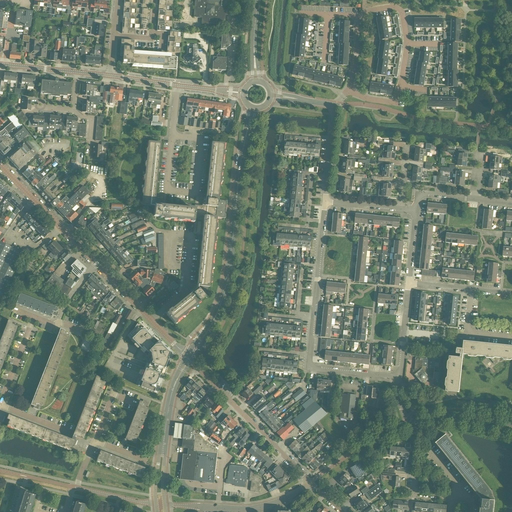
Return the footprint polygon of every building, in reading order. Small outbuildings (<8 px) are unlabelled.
[(52,8),(51,15),(55,15),(56,8),(62,9),(62,0),(56,0),(56,2),(53,2),(52,8)] [(62,0),(62,9),(71,10),(72,4),(69,3),(68,0),(62,0)] [(80,10),(81,8),(81,0),(75,0),(75,4),(72,4),(71,10),(71,12),(76,13),(77,10),(80,10)] [(81,0),(81,8),(84,8),(84,12),(90,12),(90,6),(87,6),(87,0),(81,0)] [(94,0),(94,6),(90,6),(90,12),(95,13),(96,9),(99,10),(100,0),(98,0),(97,1),(95,0),(94,0)] [(106,2),(104,1),(103,0),(100,0),(99,10),(103,10),(103,14),(108,14),(109,8),(106,8),(107,1),(106,1),(106,2)] [(136,9),(149,9),(149,0),(136,0),(137,3),(136,9)] [(161,0),(158,0),(158,10),(166,11),(167,6),(173,7),(173,0),(167,0),(161,0)] [(194,0),(194,8),(194,17),(202,18),(202,24),(202,23),(225,24),(225,25),(225,15),(227,15),(227,7),(230,7),(230,0),(194,0)] [(136,14),(136,9),(137,3),(124,2),(123,8),(123,13),(136,14)] [(136,19),(148,20),(149,9),(136,9),(136,14),(136,19)] [(17,10),(15,25),(25,26),(30,27),(32,11),(17,10)] [(158,10),(157,20),(166,21),(166,17),(172,17),(173,11),(166,11),(158,10)] [(123,18),(122,23),(130,23),(131,19),(135,19),(135,24),(136,19),(136,14),(123,13),(123,18)] [(87,19),(86,26),(90,27),(90,25),(91,26),(91,29),(93,29),(93,35),(101,36),(102,32),(103,32),(103,30),(102,30),(103,26),(100,25),(101,21),(98,20),(87,19)] [(135,24),(139,25),(139,29),(139,30),(147,30),(148,20),(136,19),(135,24)] [(157,20),(157,31),(165,31),(165,27),(172,27),(172,21),(166,21),(157,20)] [(122,23),(122,33),(134,34),(135,29),(130,28),(130,23),(122,23)] [(168,31),(167,42),(175,42),(175,43),(181,43),(181,37),(176,37),(176,32),(171,32),(169,31),(168,31)] [(222,34),(221,40),(220,49),(225,49),(231,44),(232,35),(222,34)] [(122,63),(126,63),(132,64),(132,66),(176,70),(177,57),(133,54),(134,40),(121,40),(120,56),(123,57),(122,63)] [(45,58),(47,45),(38,44),(38,42),(31,41),(29,52),(35,53),(35,55),(36,57),(45,58)] [(167,42),(167,52),(179,53),(180,53),(181,47),(175,47),(175,43),(175,42),(167,42)] [(196,54),(197,46),(196,45),(192,45),(192,48),(188,48),(188,54),(184,58),(188,62),(189,62),(191,64),(192,64),(195,62),(196,63),(199,59),(199,58),(196,54)] [(89,64),(93,64),(94,50),(92,50),(92,54),(90,54),(90,57),(86,56),(85,64),(86,64),(89,65),(89,64)] [(94,50),(93,64),(99,65),(100,61),(102,61),(102,58),(100,58),(100,56),(99,54),(96,54),(97,50),(94,50)] [(217,57),(216,60),(225,71),(226,67),(227,66),(225,64),(226,58),(222,57),(218,53),(216,55),(216,57),(217,57)] [(219,70),(220,72),(222,71),(225,71),(216,60),(217,57),(216,57),(213,57),(212,70),(219,70)] [(40,92),(44,93),(44,91),(48,92),(48,94),(51,95),(51,94),(55,94),(55,97),(56,97),(56,96),(57,97),(57,94),(59,94),(59,96),(63,96),(63,93),(67,94),(67,95),(70,95),(72,83),(64,82),(64,84),(59,83),(61,80),(58,79),(55,78),(55,83),(49,82),(49,81),(41,80),(40,92)] [(123,89),(115,88),(114,93),(113,96),(115,96),(115,97),(122,98),(123,89)] [(91,96),(90,99),(97,100),(97,97),(95,96),(95,91),(92,91),(82,90),(81,95),(91,96)] [(139,92),(136,91),(134,106),(136,106),(137,102),(138,102),(138,98),(142,99),(143,92),(142,92),(139,91),(139,92)] [(161,95),(155,94),(153,108),(156,109),(156,105),(160,105),(161,102),(160,102),(161,95)] [(21,99),(20,104),(31,105),(31,100),(24,99),(24,96),(20,95),(18,95),(18,98),(21,99)] [(97,103),(97,100),(90,99),(90,102),(83,101),(82,107),(93,108),(95,108),(96,103),(97,103)] [(200,101),(198,115),(199,115),(199,113),(200,113),(200,110),(204,111),(205,108),(205,107),(206,101),(200,101)] [(93,108),(82,107),(82,112),(89,113),(89,116),(95,117),(95,113),(92,113),(93,108)] [(16,115),(21,121),(26,117),(22,111),(16,115)] [(17,129),(22,126),(17,121),(18,120),(13,114),(8,118),(12,123),(17,129)] [(44,117),(38,116),(37,127),(43,128),(42,131),(46,131),(46,124),(43,124),(44,117)] [(50,116),(49,121),(49,125),(46,124),(46,131),(49,131),(50,130),(54,131),(54,127),(55,116),(50,116)] [(61,117),(55,116),(54,127),(59,127),(59,130),(62,131),(63,124),(60,124),(61,117)] [(151,122),(151,123),(151,125),(162,127),(162,123),(157,122),(158,117),(153,116),(152,122),(151,122)] [(66,128),(71,128),(72,118),(66,117),(66,124),(63,124),(62,131),(66,131),(66,128)] [(78,118),(72,118),(71,128),(76,129),(76,132),(79,132),(79,130),(79,127),(80,126),(77,125),(78,118)] [(10,135),(17,129),(12,123),(9,124),(6,127),(4,129),(2,131),(5,134),(7,132),(10,135)] [(222,126),(221,131),(232,132),(233,124),(229,123),(228,123),(228,127),(222,126)] [(0,132),(0,150),(1,152),(4,155),(11,149),(7,146),(14,140),(18,145),(30,136),(22,126),(17,129),(10,135),(7,132),(5,134),(2,131),(1,131),(0,132)] [(345,141),(344,148),(353,149),(355,149),(356,149),(357,145),(357,143),(364,144),(365,138),(355,137),(355,142),(354,142),(352,142),(347,142),(345,141)] [(84,162),(85,140),(73,139),(72,162),(84,162)] [(153,206),(160,142),(149,141),(143,205),(153,206)] [(102,146),(108,147),(108,142),(101,142),(101,146),(98,146),(98,145),(94,145),(92,157),(94,157),(93,160),(100,160),(100,158),(101,158),(102,146)] [(219,203),(217,203),(223,143),(213,142),(207,199),(206,198),(204,196),(204,197),(206,199),(208,199),(208,201),(207,201),(206,205),(205,205),(205,206),(206,206),(206,207),(198,206),(198,209),(197,209),(195,209),(195,210),(194,210),(194,211),(192,210),(191,210),(188,210),(188,209),(188,210),(184,210),(185,209),(184,209),(184,210),(182,209),(162,206),(162,205),(164,204),(163,203),(161,205),(161,207),(159,207),(159,206),(158,206),(158,205),(155,204),(155,206),(154,206),(153,216),(194,220),(194,218),(198,218),(198,217),(199,217),(199,216),(200,217),(200,218),(202,219),(203,217),(205,217),(198,286),(193,289),(195,291),(195,292),(193,294),(193,293),(166,315),(173,323),(205,297),(204,296),(207,294),(208,287),(209,287),(216,217),(218,217),(224,218),(224,217),(225,217),(226,204),(226,201),(219,200),(219,203)] [(384,145),(383,152),(395,153),(396,147),(388,146),(389,143),(378,142),(378,145),(384,145)] [(36,158),(41,164),(45,161),(40,155),(36,158)] [(50,157),(45,162),(43,164),(45,166),(52,160),(50,157)] [(342,167),(351,168),(355,168),(355,160),(350,159),(350,161),(343,160),(342,167)] [(24,176),(27,178),(33,172),(29,167),(22,174),(24,176)] [(456,174),(455,178),(466,179),(466,177),(465,177),(465,173),(455,172),(455,169),(449,168),(440,167),(440,171),(452,172),(452,174),(456,174)] [(27,178),(31,182),(40,173),(38,171),(38,172),(36,170),(33,172),(27,178)] [(291,178),(303,179),(304,174),(303,174),(303,171),(292,170),(291,178)] [(40,173),(31,182),(35,186),(44,177),(40,173)] [(47,180),(38,189),(41,193),(56,177),(54,175),(51,177),(47,180)] [(38,189),(47,180),(46,178),(47,177),(46,176),(44,177),(35,186),(38,189)] [(44,197),(50,191),(49,190),(55,184),(53,182),(47,188),(41,194),(44,197)] [(75,194),(83,186),(84,184),(82,182),(77,186),(78,186),(73,191),(75,194)] [(58,210),(64,217),(72,210),(77,205),(76,205),(81,201),(89,192),(83,186),(75,194),(69,200),(61,207),(58,210)] [(0,196),(1,195),(3,197),(9,190),(4,187),(0,191),(0,196)] [(47,200),(57,190),(59,189),(57,187),(51,192),(50,191),(44,197),(47,200)] [(50,204),(56,198),(55,196),(59,192),(57,190),(47,200),(50,204)] [(3,212),(5,208),(6,204),(15,196),(11,193),(4,200),(6,202),(2,206),(4,207),(3,209),(2,212),(3,212)] [(18,199),(15,196),(6,204),(5,208),(6,209),(9,206),(11,207),(13,205),(13,204),(18,199)] [(59,196),(56,198),(50,204),(54,208),(55,207),(62,199),(59,196)] [(62,199),(55,207),(58,210),(61,207),(69,200),(66,196),(62,199)] [(21,202),(18,199),(13,204),(13,205),(11,207),(13,209),(11,212),(7,217),(10,219),(10,218),(10,219),(10,218),(12,215),(14,212),(15,211),(17,207),(20,204),(21,202)] [(76,205),(77,205),(82,209),(86,204),(81,201),(76,205)] [(14,212),(16,215),(19,210),(20,212),(25,206),(21,202),(20,204),(17,207),(15,211),(14,212)] [(72,210),(64,217),(71,223),(78,216),(80,213),(82,210),(80,208),(75,213),(72,210)] [(29,211),(23,217),(28,221),(33,216),(29,211)] [(300,213),(288,212),(287,216),(293,217),(293,220),(299,221),(299,218),(300,213)] [(37,220),(33,216),(28,221),(31,225),(37,220)] [(77,224),(75,226),(80,229),(81,227),(85,228),(86,223),(83,222),(82,222),(83,217),(81,216),(76,224),(77,224)] [(88,222),(87,223),(88,224),(89,225),(88,226),(91,230),(98,224),(100,223),(98,221),(94,216),(88,222)] [(98,224),(91,230),(95,234),(102,228),(105,226),(111,222),(109,219),(103,223),(102,225),(101,227),(98,224)] [(31,225),(36,229),(41,224),(37,220),(31,225)] [(36,229),(40,234),(45,228),(41,224),(36,229)] [(102,228),(95,234),(98,238),(105,232),(104,230),(106,227),(105,226),(102,228)] [(342,227),(332,226),(331,232),(337,233),(337,235),(345,236),(346,232),(341,231),(342,227)] [(45,228),(40,234),(44,238),(49,233),(45,228)] [(144,237),(145,237),(154,233),(153,229),(142,233),(144,237)] [(105,232),(98,238),(102,242),(109,236),(111,234),(107,230),(105,232)] [(155,239),(153,234),(143,238),(145,243),(155,239)] [(276,246),(276,245),(280,246),(282,234),(277,234),(277,237),(274,237),(273,245),(276,246)] [(109,236),(102,242),(105,246),(112,240),(109,236)] [(112,240),(105,246),(109,250),(116,244),(117,243),(120,241),(118,239),(114,242),(112,240)] [(0,291),(4,294),(23,253),(0,241),(0,291)] [(52,252),(58,245),(54,241),(49,246),(46,243),(42,247),(45,250),(47,248),(52,252)] [(116,244),(109,250),(112,254),(119,248),(116,244)] [(53,259),(53,258),(55,261),(60,256),(58,254),(62,249),(58,245),(52,252),(49,255),(52,259),(53,259)] [(119,248),(112,254),(116,258),(123,252),(122,251),(119,248)] [(60,257),(59,259),(61,261),(63,260),(70,253),(67,250),(60,257)] [(123,252),(116,258),(119,263),(126,256),(124,254),(123,252)] [(63,260),(61,261),(63,262),(64,261),(65,262),(72,255),(70,253),(63,260)] [(126,256),(119,263),(123,267),(127,263),(128,265),(132,262),(127,256),(126,256)] [(86,269),(76,260),(70,266),(73,268),(64,284),(71,289),(72,289),(86,269)] [(279,268),(282,268),(294,269),(294,265),(301,266),(301,263),(284,261),(284,262),(280,262),(279,268)] [(136,271),(129,278),(133,281),(138,286),(139,287),(140,286),(143,289),(149,283),(149,280),(151,280),(154,274),(155,271),(155,269),(152,269),(152,271),(141,270),(140,273),(139,273),(138,274),(136,271)] [(53,273),(43,287),(55,296),(65,281),(53,273)] [(87,281),(84,284),(88,287),(90,285),(96,278),(92,274),(92,275),(88,280),(87,281)] [(154,274),(151,280),(161,284),(163,277),(154,274)] [(88,287),(87,287),(91,291),(92,290),(93,288),(99,281),(96,278),(90,285),(88,287)] [(93,288),(92,290),(95,293),(97,291),(102,284),(99,281),(93,288)] [(71,289),(64,284),(57,294),(56,296),(55,296),(61,300),(61,299),(64,293),(68,295),(71,289)] [(97,291),(95,293),(99,296),(100,294),(106,287),(102,284),(97,291)] [(143,291),(148,296),(151,294),(154,291),(154,290),(155,289),(153,287),(152,288),(149,285),(143,291)] [(100,294),(99,296),(102,299),(103,297),(109,290),(106,287),(100,294)] [(104,298),(103,300),(105,302),(104,304),(107,306),(109,303),(115,296),(113,294),(111,292),(110,292),(105,298),(104,298)] [(57,309),(19,295),(17,301),(16,301),(16,303),(16,304),(51,318),(52,315),(57,316),(58,312),(57,311),(58,308),(57,309)] [(116,309),(117,310),(123,303),(116,297),(110,304),(116,309)] [(125,313),(126,315),(121,321),(126,324),(133,313),(129,310),(127,312),(126,312),(125,313)] [(113,323),(117,325),(122,317),(117,314),(113,323)] [(0,371),(17,326),(11,324),(12,322),(8,320),(9,321),(0,343),(0,371)] [(95,320),(91,327),(96,330),(99,322),(95,320)] [(157,342),(139,323),(138,325),(137,324),(133,330),(129,334),(133,337),(131,339),(141,349),(142,347),(148,352),(150,353),(152,360),(151,363),(150,362),(146,371),(144,370),(140,381),(142,382),(140,387),(153,392),(156,386),(157,382),(156,382),(159,375),(160,375),(163,368),(164,368),(168,358),(167,357),(169,353),(166,350),(166,349),(158,341),(157,342)] [(271,324),(267,323),(267,325),(263,325),(262,333),(266,334),(265,335),(270,336),(271,324)] [(42,406),(69,335),(64,333),(65,331),(60,329),(61,330),(32,405),(31,404),(30,405),(34,406),(33,408),(38,409),(39,405),(42,406)] [(103,340),(97,351),(106,352),(114,336),(107,333),(103,340)] [(87,339),(84,339),(83,342),(81,349),(91,353),(94,345),(95,343),(87,339)] [(446,391),(458,392),(461,360),(463,360),(463,358),(464,358),(464,355),(463,354),(463,353),(489,356),(495,363),(498,361),(502,361),(503,358),(511,358),(511,347),(465,343),(458,345),(458,349),(457,349),(456,354),(458,354),(457,357),(450,357),(446,391)] [(439,373),(434,373),(435,366),(436,366),(436,365),(435,364),(436,357),(416,355),(414,370),(413,370),(413,374),(415,374),(414,375),(423,385),(430,378),(439,379),(439,373)] [(7,417),(5,416),(3,422),(8,424),(7,426),(70,451),(71,449),(72,448),(71,448),(73,444),(75,445),(75,444),(77,441),(74,440),(76,436),(83,439),(105,382),(99,380),(100,378),(96,376),(97,377),(74,435),(73,435),(71,439),(71,440),(11,417),(11,416),(8,414),(7,417)] [(192,380),(186,386),(186,387),(189,390),(190,389),(195,383),(192,380)] [(317,390),(317,391),(314,390),(313,400),(316,403),(316,400),(317,400),(318,393),(320,393),(320,390),(324,391),(325,381),(318,380),(317,390)] [(193,392),(199,386),(195,383),(190,389),(189,390),(187,393),(190,396),(193,392)] [(276,387),(273,384),(266,390),(269,393),(272,391),(272,392),(275,390),(274,389),(276,387)] [(199,386),(193,392),(195,394),(194,396),(195,397),(197,395),(202,389),(199,386)] [(263,388),(261,386),(253,392),(256,395),(260,391),(260,390),(263,388)] [(367,386),(367,389),(362,389),(361,401),(365,401),(365,396),(372,396),(372,398),(377,399),(376,408),(381,408),(383,391),(378,391),(378,389),(375,389),(375,386),(373,386),(367,386)] [(300,390),(292,396),(294,399),(304,391),(302,388),(300,390)] [(202,389),(197,395),(201,399),(207,393),(202,389)] [(247,399),(252,394),(253,393),(249,389),(248,389),(242,394),(247,399)] [(290,391),(286,394),(281,398),(283,401),(289,397),(292,394),(290,391)] [(304,391),(294,399),(297,402),(305,395),(306,394),(304,391)] [(262,394),(260,395),(251,404),(255,409),(267,399),(262,394)] [(353,418),(354,415),(356,395),(350,394),(350,395),(342,394),(340,418),(344,419),(344,420),(348,420),(348,418),(353,418)] [(203,404),(209,409),(216,401),(210,396),(203,404)] [(316,403),(313,400),(311,398),(305,403),(302,405),(306,410),(294,420),(305,433),(315,424),(319,421),(328,414),(316,403)] [(139,401),(141,402),(138,408),(128,435),(126,440),(132,442),(134,443),(135,443),(149,408),(146,407),(148,402),(143,400),(142,402),(139,401)] [(257,410),(260,414),(272,404),(274,402),(272,400),(266,406),(264,404),(257,410)] [(218,403),(212,411),(215,414),(216,411),(217,412),(215,415),(218,417),(224,410),(221,408),(222,406),(218,403)] [(259,415),(262,419),(269,412),(268,411),(270,410),(274,406),(272,404),(260,414),(259,415)] [(271,411),(269,412),(262,419),(265,422),(274,414),(271,411)] [(193,412),(192,412),(188,418),(192,421),(196,415),(193,412)] [(278,418),(274,414),(265,422),(269,425),(278,418)] [(290,414),(287,417),(283,420),(286,424),(290,420),(293,418),(290,414)] [(225,419),(222,423),(226,427),(228,425),(233,420),(229,416),(225,419)] [(281,421),(278,418),(269,425),(272,429),(281,421)] [(211,420),(204,429),(209,433),(216,424),(211,420)] [(226,427),(223,430),(225,431),(227,429),(228,429),(230,427),(232,430),(238,424),(237,424),(237,423),(236,421),(235,422),(233,420),(228,425),(226,427)] [(281,421),(272,429),(275,432),(284,424),(281,421)] [(288,422),(277,433),(283,440),(295,429),(292,426),(289,423),(288,422)] [(180,479),(194,481),(214,483),(215,475),(218,450),(196,434),(198,432),(194,429),(193,430),(192,429),(192,427),(192,426),(184,425),(185,425),(183,439),(185,439),(184,448),(188,448),(188,455),(183,454),(180,479)] [(245,431),(242,428),(237,434),(236,433),(233,436),(235,438),(229,445),(232,448),(236,442),(239,438),(241,436),(245,431)] [(237,454),(241,458),(246,450),(242,447),(246,443),(244,441),(250,435),(245,431),(241,436),(239,438),(236,442),(240,445),(238,447),(240,450),(237,454)] [(221,440),(213,434),(210,438),(218,444),(221,440)] [(458,471),(481,499),(481,500),(479,499),(479,501),(477,500),(476,501),(476,503),(477,504),(480,505),(479,511),(493,511),(495,501),(492,490),(469,462),(468,463),(445,436),(437,442),(459,470),(458,471)] [(301,441),(298,439),(296,441),(295,440),(289,447),(292,450),(299,444),(299,443),(301,441)] [(292,450),(296,453),(302,447),(302,446),(304,444),(302,443),(300,445),(299,443),(299,444),(292,450)] [(254,445),(248,452),(252,455),(258,448),(254,445)] [(296,453),(298,456),(307,447),(305,446),(303,448),(302,446),(302,447),(296,453)] [(298,456),(302,459),(308,452),(310,450),(307,447),(298,456)] [(390,456),(390,455),(396,456),(397,448),(391,447),(390,451),(387,450),(387,456),(390,456)] [(252,455),(256,458),(262,452),(258,448),(252,455)] [(308,465),(316,457),(316,456),(312,452),(316,449),(315,448),(311,451),(310,450),(308,452),(302,459),(304,461),(308,465)] [(96,461),(141,478),(145,468),(100,450),(96,460),(96,461)] [(266,455),(262,452),(256,458),(260,462),(260,461),(266,455)] [(262,463),(264,465),(270,458),(266,455),(260,461),(260,462),(258,464),(260,466),(262,463)] [(308,465),(311,468),(319,460),(316,457),(308,465)] [(264,465),(268,468),(274,462),(270,458),(264,465)] [(320,459),(319,460),(311,468),(315,471),(321,464),(323,462),(320,459)] [(367,477),(359,463),(351,468),(356,478),(361,476),(363,479),(367,477)] [(270,468),(265,473),(267,475),(270,472),(274,476),(281,469),(277,465),(276,466),(274,464),(270,468)] [(235,486),(244,487),(245,482),(246,482),(247,474),(248,468),(246,467),(232,465),(230,466),(229,466),(230,466),(229,472),(228,472),(227,480),(227,479),(226,484),(235,485),(235,486)] [(281,469),(274,476),(278,480),(285,473),(281,469)] [(252,471),(251,471),(249,481),(251,481),(250,491),(259,492),(261,479),(259,479),(260,477),(252,471)] [(390,476),(391,473),(387,473),(381,472),(381,480),(383,480),(384,476),(389,476),(390,476)] [(285,473),(278,480),(283,484),(285,481),(286,482),(288,480),(287,479),(289,477),(285,473)] [(343,476),(338,481),(341,484),(340,484),(343,487),(344,486),(346,484),(348,486),(351,483),(350,482),(353,480),(349,476),(346,473),(343,476)] [(396,473),(394,473),(391,473),(390,476),(389,476),(389,480),(392,480),(391,486),(399,487),(401,475),(395,475),(396,473)] [(367,492),(365,493),(370,500),(379,493),(378,492),(377,490),(381,487),(379,485),(381,484),(380,482),(376,485),(375,486),(374,487),(372,488),(369,490),(367,492)] [(360,492),(356,486),(347,492),(351,498),(360,492)] [(19,511),(29,511),(35,495),(25,492),(19,511)] [(364,502),(362,498),(355,504),(360,511),(367,507),(370,505),(366,501),(364,502)] [(393,509),(407,510),(408,502),(394,501),(393,509)] [(76,502),(73,510),(72,511),(83,511),(85,505),(76,502)] [(414,511),(415,511),(421,511),(422,503),(416,503),(415,507),(412,507),(411,511),(414,511)]
